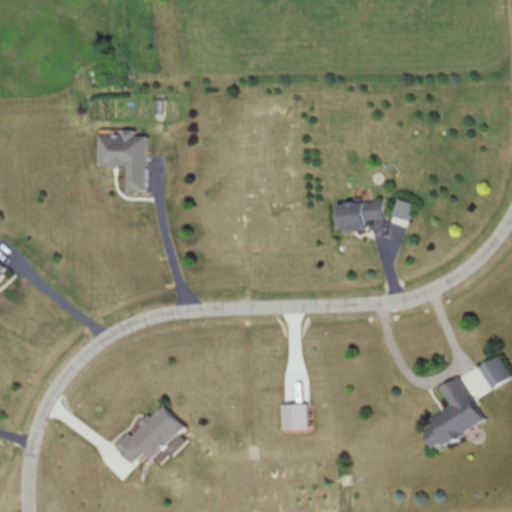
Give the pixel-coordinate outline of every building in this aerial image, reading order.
[(148,135),(135,135),(135,129),(123,129),(123,135),(100,135),(100,167),(129,167),(128,191),(147,191),(148,135)] [(393,213),(408,218),(413,203),(398,198),(393,213)] [(338,202),(339,230),(366,229),(366,218),(383,218),(383,201),(338,202)] [(481,366),(494,388),(511,377),(511,375),(500,355),(481,366)] [(485,421),(461,376),(442,385),(453,406),(428,419),(433,429),(425,432),(433,448),(485,421)] [(185,426),(162,403),(118,447),(134,464),(146,452),(152,459),(185,426)]
